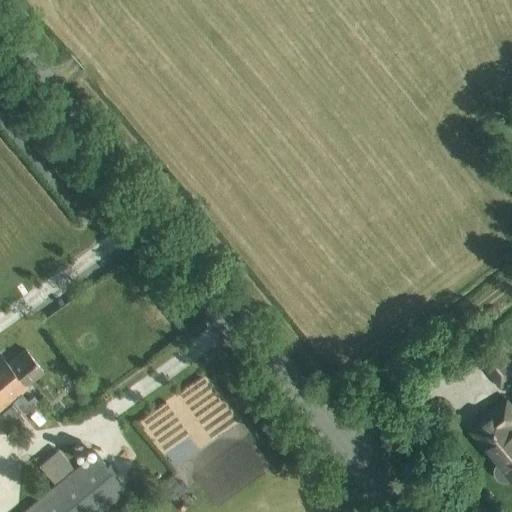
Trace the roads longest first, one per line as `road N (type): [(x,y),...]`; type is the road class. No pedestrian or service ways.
road 1 (tertiary): [(403,511),(0,27)]
road 2 (track): [(334,424),(511,285)]
road 3 (unknown): [(155,212),(0,325)]
